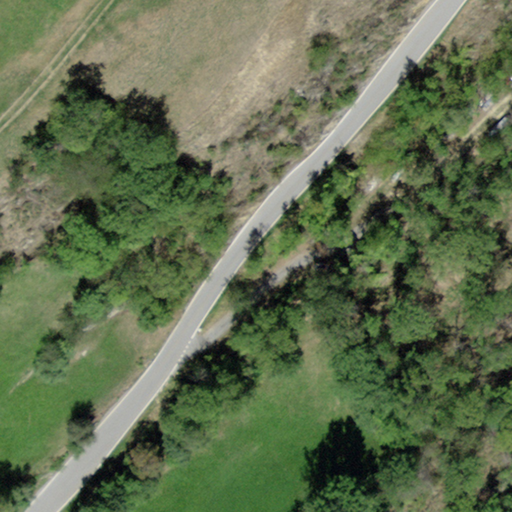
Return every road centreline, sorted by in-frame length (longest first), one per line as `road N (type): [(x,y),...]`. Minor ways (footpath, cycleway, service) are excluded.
road 1 (tertiary): [(447,0),(254,232),(162,368),(39,511)]
road 2 (track): [(105,0),(0,129)]
